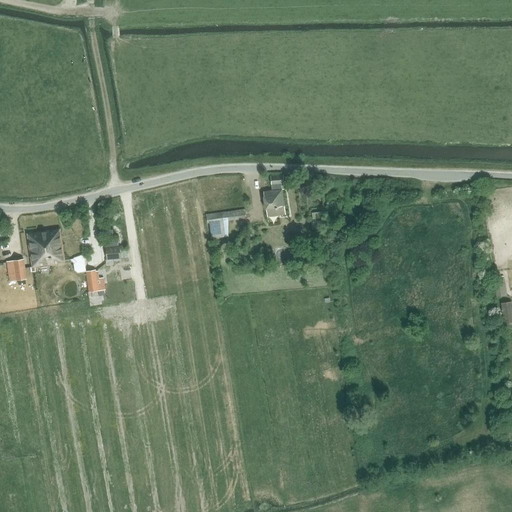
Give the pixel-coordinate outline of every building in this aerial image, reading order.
[(271,176),(272,191),(264,192),(267,217),(285,214),(282,190),(285,189),(284,184),(283,175),(271,176)] [(206,215),(207,224),(209,239),(225,237),(223,222),(246,219),(244,209),(206,215)] [(56,263),(65,262),(61,229),(27,235),(32,267),(56,264),(56,263)] [(105,248),(106,260),(120,259),(120,247),(105,248)] [(10,282),(18,281),(18,285),(26,284),(25,280),(27,280),(24,260),(7,263),(10,282)] [(77,273),(85,272),(85,271),(86,271),(84,260),(73,262),(74,270),(77,273)] [(96,270),(86,271),(85,271),(85,272),(88,293),(98,291),(99,296),(105,295),(104,290),(105,290),(103,277),(99,278),(98,270),(96,271),(96,270)] [(503,278),(495,279),(497,296),(506,296),(503,278)] [(511,302),(506,303),(500,303),(503,324),(511,322),(511,302)]
